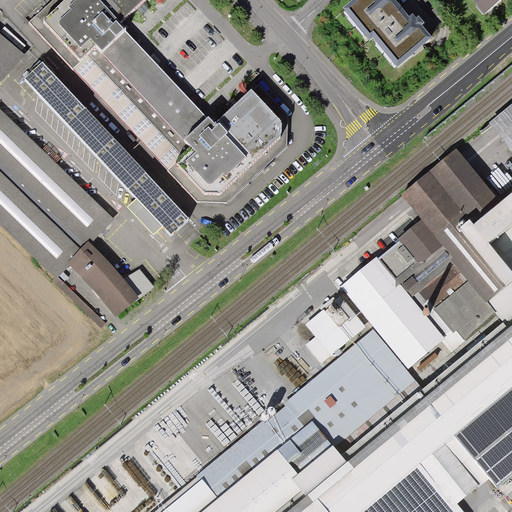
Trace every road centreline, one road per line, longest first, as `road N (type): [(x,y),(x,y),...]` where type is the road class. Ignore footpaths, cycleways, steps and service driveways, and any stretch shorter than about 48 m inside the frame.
road 1 (primary): [(0,461),(386,153)]
road 2 (primary): [(376,140),(0,442)]
road 3 (tertiary): [(286,33),(376,140)]
road 4 (primary): [(386,153),(487,57)]
road 5 (primary): [(487,57),(376,140)]
